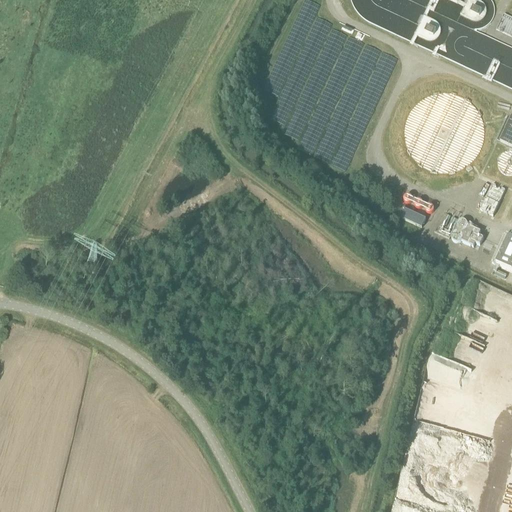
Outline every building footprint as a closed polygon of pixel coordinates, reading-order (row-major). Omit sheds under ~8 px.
[(503,28),(511,31),(511,15),(509,14),(503,28)] [(511,117),(500,142),(511,147),(511,117)] [(426,220),(403,209),(399,218),(422,229),(426,220)] [(471,226),(469,225),(468,228),(468,227),(468,226),(467,225),(467,224),(466,223),(465,223),(465,222),(464,222),(463,222),(462,221),(461,221),(461,222),(460,222),(459,222),(458,223),(457,224),(457,225),(452,235),(451,237),(451,238),(451,239),(452,240),(453,242),(454,242),(455,243),(456,243),(457,244),(459,243),(460,243),(461,242),(473,248),(475,244),(480,246),(483,239),(478,237),(480,233),(470,228),(471,226)] [(500,247),(496,254),(492,264),(511,273),(511,240),(504,237),(500,247)]
